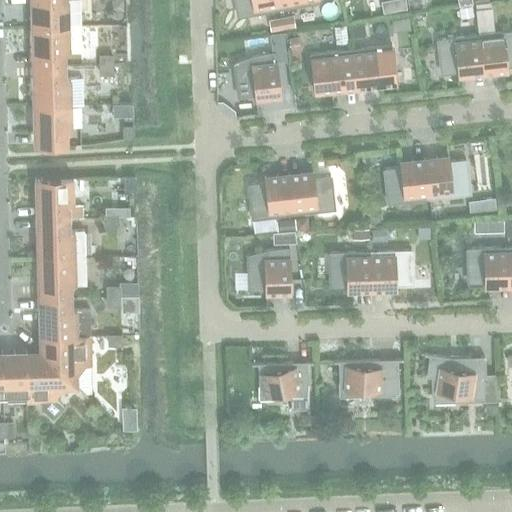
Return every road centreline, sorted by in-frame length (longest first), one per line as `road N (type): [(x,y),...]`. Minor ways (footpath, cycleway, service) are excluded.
road 1 (residential): [(208,142),(511,106)]
road 2 (residential): [(210,334),(511,323)]
road 3 (residential): [(210,334),(208,142)]
road 4 (residential): [(325,511),(493,505)]
road 5 (residential): [(208,142),(199,0)]
